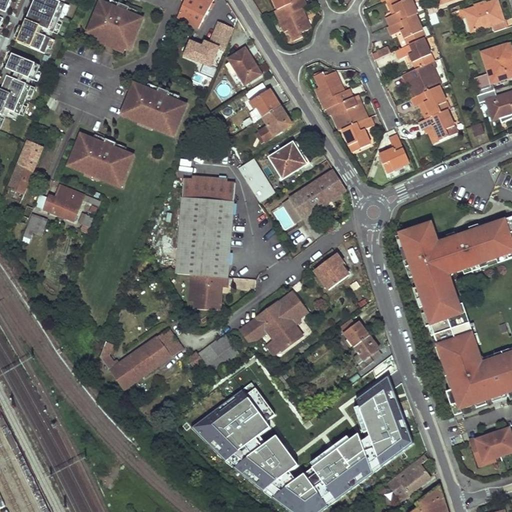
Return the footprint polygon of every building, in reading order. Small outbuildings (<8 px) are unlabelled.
[(0,0),(0,10),(6,13),(11,0),(0,0)] [(54,0),(34,0),(26,21),(52,33),(53,33),(57,24),(62,14),(65,5),(64,4),(54,0)] [(196,27),(213,0),(185,0),(178,18),(196,27)] [(301,0),(273,0),(279,11),(301,0)] [(305,0),(301,0),(279,11),(276,12),(286,32),(290,30),(295,40),(304,36),(303,32),(308,29),(303,18),(307,16),(304,9),(308,7),(305,0)] [(387,0),(394,13),(386,16),(390,25),(413,13),(416,12),(409,0),(387,0)] [(496,0),(487,0),(463,9),(469,28),(490,22),(492,28),(504,25),(496,0)] [(138,12),(111,1),(109,6),(136,17),(138,12)] [(109,6),(101,2),(87,34),(99,39),(126,50),(130,52),(143,20),(136,17),(109,6)] [(390,25),(387,26),(391,33),(400,29),(407,44),(422,37),(424,36),(413,13),(390,25)] [(303,18),(308,29),(313,27),(307,16),(303,18)] [(26,21),(23,27),(49,38),(52,33),(26,21)] [(233,29),(219,23),(211,44),(206,42),(204,47),(191,42),(185,56),(211,66),(219,48),(224,50),(233,29)] [(57,35),(61,26),(57,24),(53,33),(57,35)] [(23,27),(17,42),(44,54),(47,48),(51,39),(49,38),(23,27)] [(407,44),(395,50),(399,58),(407,54),(414,68),(426,63),(433,60),(422,37),(407,44)] [(99,39),(97,43),(124,55),(126,50),(99,39)] [(490,81),(491,81),(511,74),(511,61),(511,58),(508,59),(503,43),(480,49),(488,74),(490,81)] [(388,47),(378,51),(380,57),(390,52),(388,47)] [(246,49),(229,60),(245,85),(261,75),(246,49)] [(39,66),(12,54),(5,69),(30,79),(33,81),(37,71),(39,66)] [(414,68),(401,75),(405,82),(411,80),(413,85),(412,86),(416,95),(437,85),(440,83),(432,66),(429,68),(426,63),(414,68)] [(3,75),(28,85),(30,79),(5,69),(3,75)] [(37,82),(41,73),(37,71),(33,81),(37,82)] [(343,83),(336,71),(333,72),(339,85),(343,83)] [(333,107),(354,96),(350,87),(345,89),(343,83),(339,85),(333,72),(326,75),(324,72),(315,75),(321,86),(316,88),(327,110),(333,107)] [(488,74),(475,79),(477,86),(490,81),(488,74)] [(3,75),(0,81),(0,106),(17,114),(18,115),(22,106),(26,96),(30,86),(28,85),(3,75)] [(413,97),(416,95),(412,86),(413,85),(411,80),(405,82),(413,97)] [(478,92),(494,87),(491,81),(490,81),(477,86),(476,86),(478,92)] [(146,90),(134,85),(121,117),(138,124),(139,124),(140,120),(153,126),(152,130),(173,138),(186,107),(178,103),(146,90)] [(180,98),(148,85),(146,90),(178,103),(180,98)] [(413,97),(411,98),(414,105),(418,103),(423,101),(431,116),(445,109),(448,108),(437,85),(416,95),(413,97)] [(511,89),(496,95),(494,87),(478,92),(477,94),(480,100),(487,99),(494,121),(505,118),(505,116),(511,113),(511,89)] [(270,91),(251,102),(262,119),(263,118),(280,108),(270,91)] [(336,112),(332,113),(341,130),(344,129),(364,120),(360,111),(358,111),(356,106),(361,103),(357,95),(354,96),(333,107),(336,112)] [(423,101),(418,103),(425,118),(431,116),(423,101)] [(360,111),(364,120),(368,118),(361,103),(356,106),(358,111),(360,111)] [(0,106),(0,114),(0,115),(0,125),(1,126),(4,116),(14,121),(17,114),(0,106)] [(22,117),(26,107),(22,106),(18,115),(22,117)] [(280,108),(263,118),(275,136),(291,126),(280,108)] [(438,140),(456,131),(445,109),(431,116),(425,118),(418,122),(421,130),(425,128),(430,125),(438,140)] [(364,120),(344,129),(355,151),(371,143),(364,129),(374,125),(370,117),(368,118),(364,120)] [(138,124),(137,126),(151,132),(152,130),(153,126),(140,120),(139,124),(138,124)] [(472,123),(475,132),(485,130),(482,120),(472,123)] [(430,125),(425,128),(432,142),(438,140),(430,125)] [(269,127),(259,133),(265,142),(275,136),(269,127)] [(259,133),(256,135),(262,144),(265,142),(259,133)] [(93,140),(80,135),(67,167),(85,175),(87,171),(100,176),(98,180),(99,180),(120,189),(133,157),(125,154),(93,140)] [(386,173),(411,162),(400,140),(398,135),(389,138),(393,149),(378,155),(386,173)] [(126,149),(94,136),(93,140),(125,154),(126,149)] [(28,142),(8,190),(25,196),(44,149),(28,142)] [(293,144),(270,158),(283,179),(306,165),(293,144)] [(253,160),(243,166),(239,169),(260,203),(275,194),(253,160)] [(85,175),(84,177),(98,183),(99,180),(98,180),(100,176),(87,171),(85,175)] [(347,192),(334,171),(289,199),(302,220),(347,192)] [(193,180),(184,179),(177,274),(192,275),(227,278),(235,184),(227,183),(227,180),(193,176),(193,180)] [(50,198),(45,210),(76,222),(84,202),(99,207),(101,202),(63,187),(57,200),(50,198)] [(40,193),(33,194),(22,223),(28,225),(40,193)] [(302,220),(289,199),(282,204),(295,224),(302,220)] [(33,217),(28,230),(34,232),(40,220),(33,217)] [(88,217),(85,225),(91,228),(94,219),(88,217)] [(40,220),(34,232),(45,237),(50,224),(40,220)] [(432,226),(403,236),(407,249),(402,251),(406,261),(406,262),(411,261),(413,266),(411,267),(415,277),(418,288),(425,307),(427,312),(429,320),(431,319),(433,325),(436,324),(462,315),(460,308),(462,307),(461,306),(459,300),(455,301),(450,285),(453,279),(447,276),(449,271),(456,269),(457,272),(459,273),(465,272),(481,266),(498,261),(509,257),(511,261),(511,260),(511,225),(510,220),(482,229),(472,233),(463,236),(465,243),(455,246),(453,239),(446,242),(444,246),(439,248),(432,226)] [(443,243),(437,224),(432,226),(439,248),(444,246),(446,242),(443,243)] [(403,236),(398,237),(402,251),(407,249),(403,236)] [(463,236),(453,239),(455,246),(465,243),(463,236)] [(338,255),(315,271),(330,290),(352,274),(338,255)] [(406,261),(405,261),(411,278),(415,277),(411,267),(413,266),(411,261),(406,262),(406,261)] [(481,266),(465,272),(467,277),(483,272),(481,266)] [(456,269),(449,271),(447,276),(453,279),(457,272),(456,269)] [(227,278),(192,275),(189,301),(194,302),(194,310),(220,312),(222,291),(218,291),(218,287),(222,288),(227,288),(227,278)] [(459,300),(453,279),(450,285),(455,301),(459,300)] [(425,307),(418,288),(415,289),(421,308),(425,307)] [(258,319),(242,331),(249,342),(257,340),(267,332),(274,341),(281,350),(282,351),(303,336),(296,327),(293,323),(302,317),(308,312),(293,292),(278,304),(278,303),(258,318),(258,319)] [(427,312),(422,314),(426,328),(430,327),(433,325),(431,319),(429,320),(427,312)] [(462,315),(436,324),(440,333),(436,334),(440,347),(441,347),(446,360),(449,369),(456,390),(452,391),(448,392),(452,406),(458,404),(460,410),(462,409),(476,405),(487,401),(493,399),(490,391),(496,389),(499,398),(510,394),(508,391),(511,389),(511,354),(486,363),(483,368),(481,366),(480,364),(483,359),(481,354),(478,346),(471,324),(467,313),(462,315)] [(302,317),(293,323),(296,327),(302,323),(302,317)] [(499,321),(502,329),(507,327),(505,319),(499,321)] [(351,320),(340,328),(355,347),(371,336),(360,322),(356,325),(351,320)] [(482,344),(475,323),(471,324),(478,346),(482,344)] [(433,325),(430,327),(432,335),(436,334),(440,333),(436,324),(433,325)] [(170,329),(109,371),(124,391),(184,350),(170,329)] [(225,335),(210,346),(218,357),(224,366),(239,355),(225,335)] [(371,336),(355,347),(364,360),(359,364),(364,370),(374,362),(371,357),(381,350),(371,336)] [(281,350),(274,341),(268,347),(274,355),(281,350)] [(109,357),(113,346),(106,343),(101,359),(107,368),(114,364),(109,357)] [(210,346),(199,355),(203,362),(207,366),(218,357),(210,346)] [(440,347),(437,348),(442,362),(446,360),(441,347),(440,347)] [(371,357),(374,362),(384,354),(381,350),(371,357)] [(203,362),(199,355),(197,353),(188,360),(194,369),(203,362)] [(452,391),(456,390),(449,369),(445,370),(452,391)] [(412,443),(388,380),(360,401),(383,464),(412,443)] [(492,399),(494,403),(510,397),(510,394),(499,398),(496,389),(490,391),(493,399),(492,399)] [(270,426),(242,393),(195,429),(225,462),(270,426)] [(452,406),(456,416),(463,413),(462,409),(460,410),(458,404),(452,406)] [(471,444),(477,461),(493,455),(494,458),(496,457),(509,453),(508,450),(511,448),(511,431),(509,432),(509,429),(500,432),(501,434),(487,439),(487,437),(478,440),(479,442),(471,444)] [(500,430),(470,440),(471,444),(479,442),(478,440),(487,437),(487,439),(501,434),(500,432),(500,430)] [(299,465),(277,437),(236,467),(265,489),(299,465)] [(381,468),(359,437),(316,466),(337,498),(381,468)] [(477,461),(480,469),(498,463),(496,457),(494,458),(493,455),(477,461)] [(425,456),(396,479),(409,495),(431,478),(421,465),(428,459),(425,456)] [(318,511),(330,504),(306,475),(274,497),(293,511),(318,511)] [(396,479),(388,485),(400,501),(409,495),(396,479)] [(440,486),(414,505),(417,509),(413,511),(447,511),(448,511),(440,486)]
